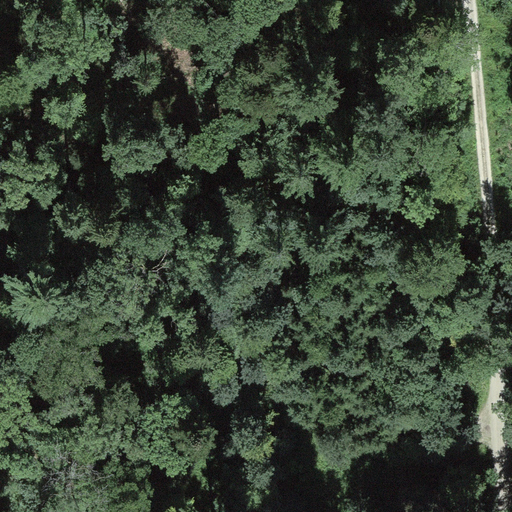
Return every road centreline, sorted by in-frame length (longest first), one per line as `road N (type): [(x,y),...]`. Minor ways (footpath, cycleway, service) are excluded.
road 1 (track): [(198,0),(262,219),(316,511)]
road 2 (track): [(469,0),(507,511)]
road 3 (track): [(511,374),(430,511)]
